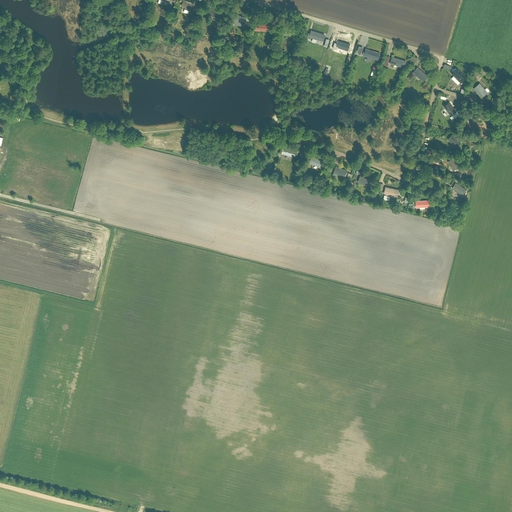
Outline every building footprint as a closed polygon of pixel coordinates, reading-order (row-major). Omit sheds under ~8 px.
[(195,3),(183,0),(182,6),(193,10),(195,3)] [(211,5),(210,8),(208,14),(219,18),(221,12),(213,9),(214,6),(211,5)] [(236,15),(234,21),(234,24),(243,27),(244,24),(248,25),(250,19),(246,18),(246,17),(236,15)] [(299,30),(296,30),(286,28),(284,34),(292,35),(291,37),(298,39),(299,30)] [(309,37),(320,40),(323,41),(324,35),(322,34),(311,30),(309,37)] [(348,50),(350,44),(338,40),(336,47),(348,50)] [(378,59),(379,53),(366,49),(364,55),(378,59)] [(406,61),(392,57),(390,63),(404,67),(406,61)] [(427,76),(419,69),(417,67),(413,72),(423,81),(427,76)] [(466,78),(463,75),(457,69),(452,73),(461,82),(466,78)] [(487,93),(485,90),(479,84),(474,88),(480,95),(482,97),(487,93)] [(449,102),(444,106),(451,115),(458,110),(457,107),(454,109),(449,102)] [(472,111),(466,115),(472,123),(477,119),(472,111)] [(457,147),(461,142),(453,135),(448,139),(457,147)] [(296,157),(298,151),(284,147),(282,153),(296,157)] [(310,156),(307,161),(320,167),(322,161),(312,156),(312,157),(310,156)] [(453,169),(458,167),(454,160),(449,163),(453,169)] [(347,170),(336,166),(332,175),(336,176),(337,174),(344,177),(347,170)] [(369,186),(371,180),(360,176),(358,182),(369,186)] [(462,194),(466,189),(456,183),(452,188),(462,194)] [(384,193),(386,194),(385,195),(384,195),(383,199),(389,200),(390,196),(394,197),(395,195),(397,196),(399,190),(385,187),(384,193)]
